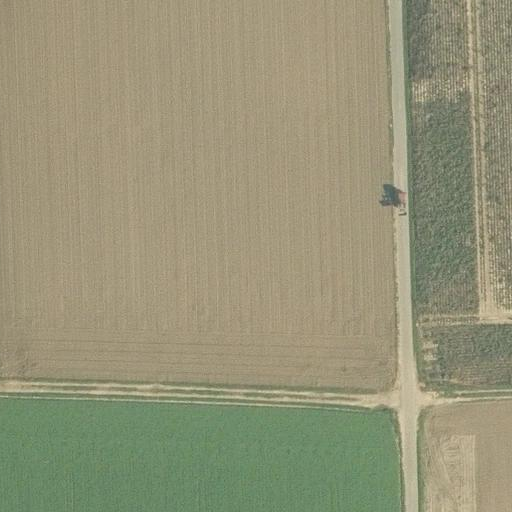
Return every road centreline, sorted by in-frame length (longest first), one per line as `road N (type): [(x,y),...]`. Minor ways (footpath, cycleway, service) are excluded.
road 1 (track): [(0,387),(405,402),(511,397)]
road 2 (unclassified): [(408,511),(390,0)]
